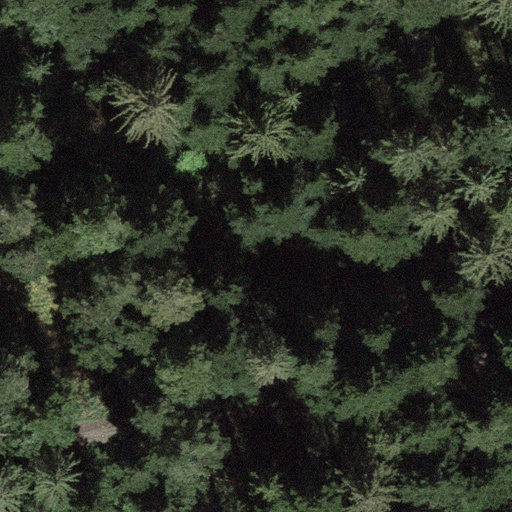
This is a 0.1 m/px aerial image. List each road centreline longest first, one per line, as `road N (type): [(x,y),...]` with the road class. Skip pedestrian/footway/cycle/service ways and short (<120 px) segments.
road 1 (track): [(511,323),(80,91),(0,29)]
road 2 (track): [(0,415),(326,376),(490,309)]
